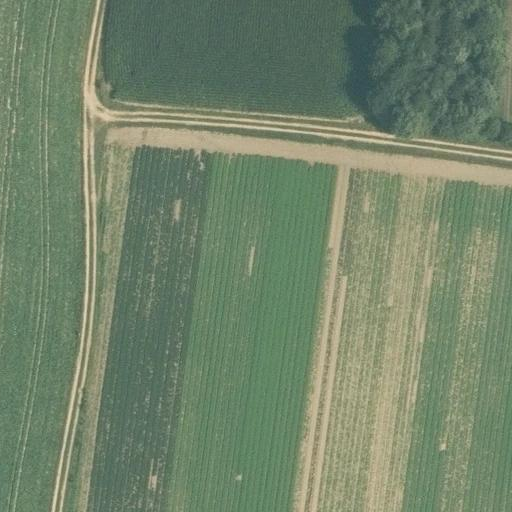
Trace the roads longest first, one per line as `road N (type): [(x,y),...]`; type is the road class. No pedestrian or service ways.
road 1 (track): [(58,511),(89,334),(89,113),(107,79),(115,0)]
road 2 (track): [(511,158),(261,122),(89,113)]
